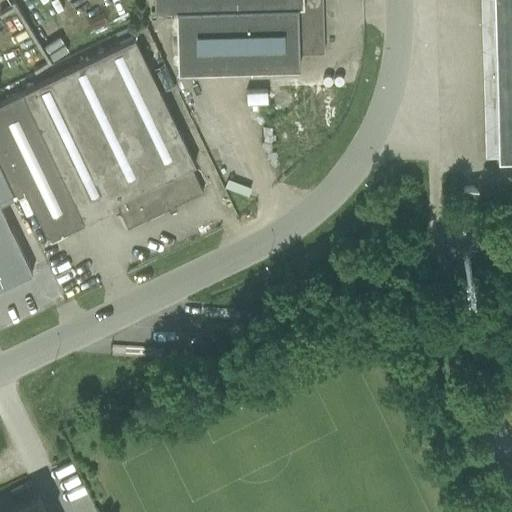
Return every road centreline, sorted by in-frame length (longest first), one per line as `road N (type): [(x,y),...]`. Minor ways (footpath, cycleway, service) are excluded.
road 1 (unclassified): [(0,370),(287,230),(319,204),(374,135),(398,0)]
road 2 (unknown): [(287,230),(232,82)]
